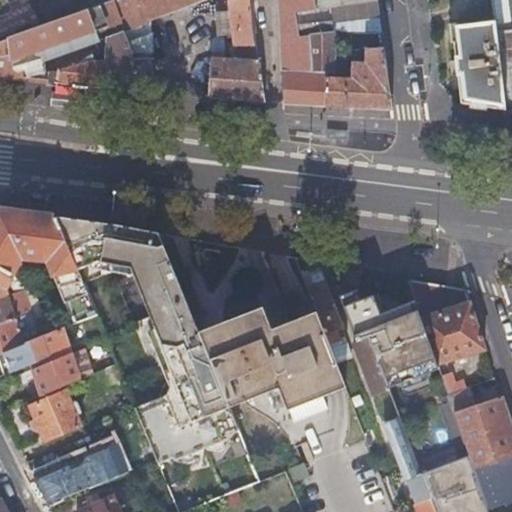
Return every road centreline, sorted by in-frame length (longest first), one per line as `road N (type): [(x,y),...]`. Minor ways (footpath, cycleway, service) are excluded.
road 1 (primary): [(293,173),(253,153),(0,119)]
road 2 (primary): [(0,164),(293,173)]
road 3 (residential): [(453,191),(511,381)]
road 4 (residential): [(418,187),(393,0)]
road 5 (primary): [(293,173),(418,187)]
